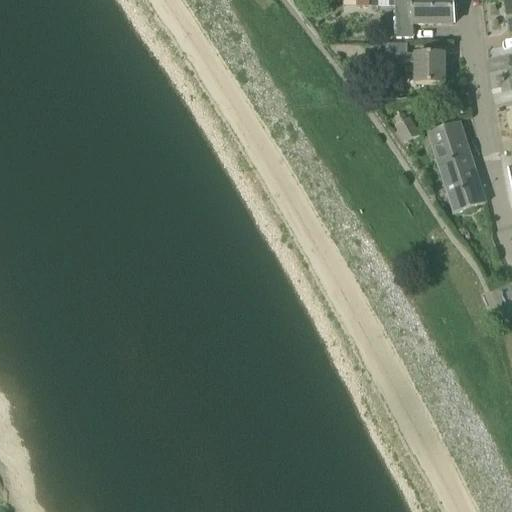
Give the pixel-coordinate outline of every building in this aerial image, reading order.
[(370,0),(356,0),(357,9),(370,8),(370,0)] [(453,26),(451,0),(394,0),(396,39),(413,39),(412,28),(453,26)] [(374,57),(386,57),(386,65),(415,65),(415,86),(444,86),(444,56),(407,56),(407,46),(386,46),(374,46),(374,57)] [(411,120),(397,127),(406,145),(420,138),(411,120)] [(428,135),(431,145),(444,185),(454,216),(485,206),(459,124),(428,135)]
